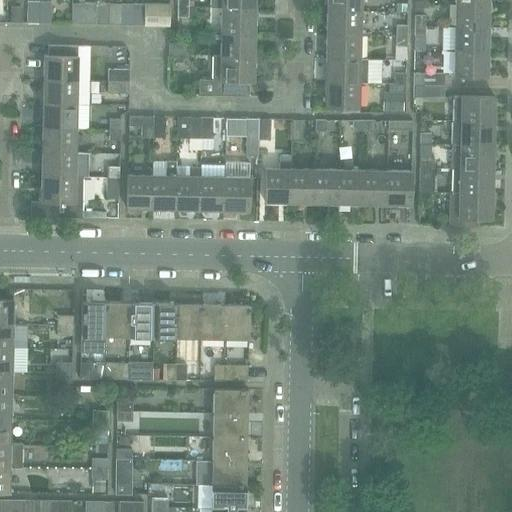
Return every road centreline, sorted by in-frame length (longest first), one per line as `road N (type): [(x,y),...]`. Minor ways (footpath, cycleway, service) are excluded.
road 1 (residential): [(0,219),(9,37),(153,41),(153,108),(288,111),(291,0)]
road 2 (tertiary): [(302,257),(0,251)]
road 3 (residential): [(302,257),(508,261)]
road 4 (residential): [(346,511),(348,405),(334,392),(299,387)]
road 5 (tertiary): [(299,387),(302,257)]
road 6 (tertiary): [(297,511),(299,387)]
